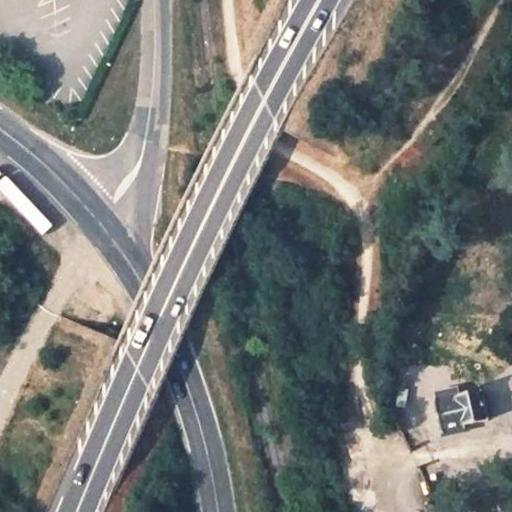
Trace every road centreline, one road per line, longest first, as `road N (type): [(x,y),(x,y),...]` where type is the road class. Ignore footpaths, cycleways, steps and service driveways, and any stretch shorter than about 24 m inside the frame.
road 1 (trunk): [(78,511),(205,227),(320,0)]
road 2 (tertiary): [(219,511),(200,420),(119,247)]
road 3 (unclassified): [(119,247),(148,185),(157,122),(154,57)]
road 4 (unclassified): [(154,57),(126,157),(77,191)]
